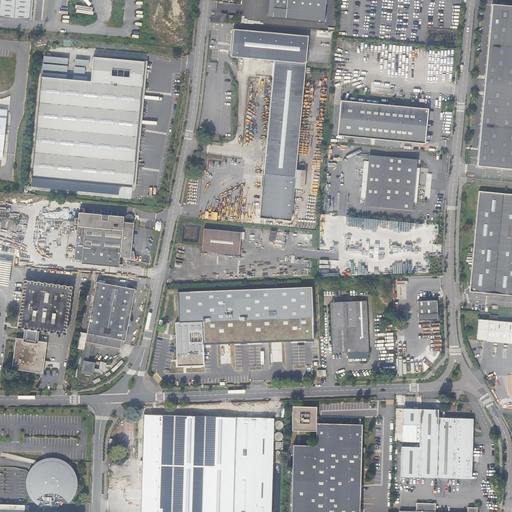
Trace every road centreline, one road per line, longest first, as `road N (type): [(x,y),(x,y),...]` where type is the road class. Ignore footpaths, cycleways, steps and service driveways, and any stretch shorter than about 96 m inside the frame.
road 1 (unclassified): [(204,0),(194,111),(139,365)]
road 2 (unclassified): [(455,355),(449,235),(470,0)]
road 3 (unclassified): [(136,397),(435,386)]
road 4 (unknown): [(185,264),(185,274),(84,269),(42,263),(27,244)]
road 5 (unclassified): [(471,384),(506,436),(507,511)]
road 6 (unknown): [(199,58),(167,71),(154,173)]
